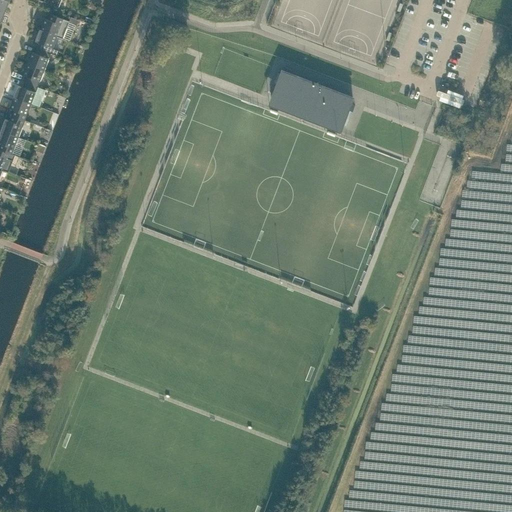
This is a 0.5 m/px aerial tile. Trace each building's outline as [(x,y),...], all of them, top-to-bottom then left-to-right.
[(0,0),(0,9),(5,11),(9,1),(5,0),(0,0)] [(44,18),(40,29),(63,38),(70,21),(51,14),(48,19),(44,18)] [(40,29),(35,41),(39,42),(37,48),(51,53),(56,55),(58,50),(53,48),(57,36),(63,39),(63,38),(40,29)] [(44,70),(51,53),(37,48),(35,53),(31,51),(27,63),(44,70)] [(38,86),(44,70),(27,63),(22,74),(27,76),(25,81),(38,86)] [(342,125),(345,117),(353,97),(282,70),(271,98),(306,112),(342,125)] [(32,103),(38,86),(25,81),(23,86),(18,85),(14,96),(32,103)] [(25,120),(32,103),(14,96),(9,108),(14,110),(12,115),(25,120)] [(19,137),(25,120),(12,115),(10,120),(5,118),(1,130),(19,137)] [(0,148),(12,154),(19,137),(1,130),(0,132),(0,142),(1,143),(0,144),(0,148)] [(0,168),(9,171),(13,160),(15,155),(12,154),(0,148),(0,168)] [(8,172),(9,171),(0,168),(0,177),(3,170),(8,172)]
